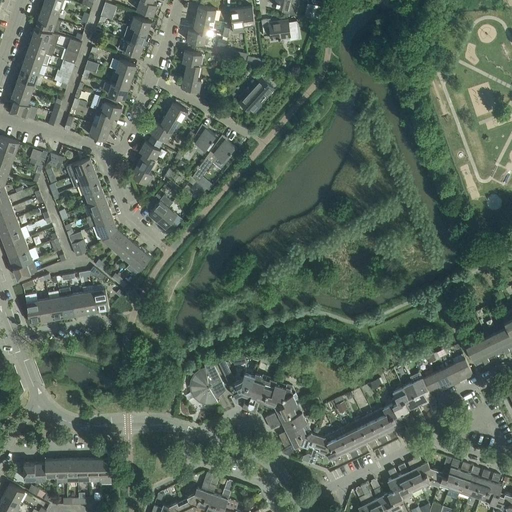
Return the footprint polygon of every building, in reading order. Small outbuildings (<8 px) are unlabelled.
[(157,3),(153,1),(153,2),(146,0),(139,0),(137,8),(153,14),(157,3)] [(299,0),(274,0),(274,4),(283,7),(282,12),(296,15),(299,0)] [(117,5),(106,1),(101,15),(106,17),(113,19),(117,5)] [(57,18),(60,8),(44,2),(40,12),(57,18)] [(199,4),(196,15),(209,18),(213,19),(216,8),(199,4)] [(252,5),(241,7),(244,24),(255,23),(252,5)] [(244,24),(241,7),(230,8),(233,33),(245,31),(244,24)] [(62,20),(57,18),(40,12),(37,23),(58,30),(62,20)] [(131,26),(135,27),(148,31),(151,20),(135,14),(131,26)] [(206,32),(209,18),(196,15),(194,29),(193,29),(206,32)] [(270,17),(261,19),(264,34),(271,33),(271,39),(290,36),(290,39),(297,38),(296,27),(298,26),(297,20),(288,21),(288,19),(271,21),(270,17)] [(49,42),(52,32),(36,26),(32,37),(49,42)] [(143,44),(148,31),(135,27),(131,40),(143,44)] [(212,33),(206,32),(193,29),(194,29),(189,28),(187,39),(204,43),(205,38),(208,38),(212,36),(212,33)] [(54,44),(49,42),(32,37),(29,47),(45,52),(51,54),(54,44)] [(139,55),(143,44),(131,40),(122,37),(118,48),(139,55)] [(51,54),(45,52),(29,47),(25,57),(42,63),(41,63),(47,65),(51,54)] [(64,56),(70,59),(70,61),(75,63),(78,52),(67,48),(64,56)] [(182,61),(187,62),(187,61),(199,64),(202,53),(185,49),(182,61)] [(263,59),(248,55),(247,61),(251,62),(264,65),(263,59)] [(41,63),(42,63),(25,57),(22,67),(38,73),(38,72),(44,74),(47,65),(41,63)] [(116,69),(120,71),(120,70),(133,74),(136,64),(120,58),(116,69)] [(73,67),(75,63),(70,61),(66,71),(71,73),(73,67)] [(197,78),(197,77),(199,64),(187,61),(187,62),(184,75),(197,78)] [(35,83),(38,73),(22,67),(18,78),(35,83)] [(66,71),(62,70),(61,76),(64,77),(63,81),(68,83),(71,73),(66,71)] [(128,88),(133,74),(120,70),(120,71),(116,83),(116,84),(128,88)] [(201,78),(197,77),(197,78),(184,75),(182,86),(199,90),(201,78)] [(247,93),(239,102),(245,107),(247,105),(254,111),(260,105),(259,104),(274,87),(260,75),(253,83),(255,86),(248,94),(247,93)] [(31,93),(35,83),(18,78),(15,88),(31,93)] [(116,84),(116,83),(112,82),(108,93),(125,98),(128,88),(116,84)] [(28,104),(28,103),(31,93),(15,88),(11,98),(14,99),(28,104)] [(95,93),(90,107),(101,111),(114,115),(113,116),(118,117),(122,106),(117,104),(118,101),(95,93)] [(225,94),(222,98),(228,103),(231,99),(225,94)] [(38,106),(28,103),(28,104),(14,99),(11,110),(34,118),(38,106)] [(173,101),(167,111),(179,117),(178,118),(182,121),(188,110),(173,101)] [(109,128),(113,116),(114,115),(101,111),(100,116),(95,115),(93,122),(97,124),(109,128)] [(172,130),(178,118),(179,117),(167,111),(160,123),(172,130)] [(166,140),(172,130),(160,123),(156,121),(150,131),(166,140)] [(105,139),(109,128),(97,124),(93,122),(89,134),(105,139)] [(213,139),(213,138),(216,134),(206,127),(199,136),(195,133),(193,137),(191,141),(185,152),(183,155),(182,156),(189,160),(196,150),(202,154),(205,149),(211,141),(212,141),(213,139)] [(0,146),(15,152),(19,141),(0,134),(0,146)] [(232,150),(235,145),(226,138),(218,147),(215,144),(192,175),(198,180),(213,161),(221,168),(231,156),(228,153),(229,152),(230,153),(232,150)] [(140,151),(143,153),(144,152),(155,158),(160,149),(145,140),(140,151)] [(0,158),(12,163),(15,152),(0,146),(0,158)] [(54,165),(58,154),(50,152),(47,162),(54,165)] [(148,171),(155,158),(144,152),(143,153),(137,164),(148,171)] [(32,153),(31,158),(44,162),(45,159),(38,157),(38,155),(32,153)] [(60,167),(64,156),(58,154),(54,165),(60,167)] [(90,156),(67,165),(71,176),(94,167),(90,156)] [(0,170),(8,174),(12,163),(0,158),(0,170)] [(31,158),(30,162),(34,164),(32,170),(36,171),(37,168),(38,165),(42,166),(44,162),(31,158)] [(152,173),(148,171),(137,164),(131,174),(146,183),(152,173)] [(98,177),(94,167),(71,176),(75,186),(82,183),(98,177)] [(102,187),(98,177),(82,183),(86,193),(102,187)] [(55,182),(49,184),(53,194),(58,192),(55,182)] [(0,197),(8,195),(4,184),(0,184),(0,197)] [(106,197),(102,187),(86,193),(89,203),(106,197)] [(157,219),(168,206),(173,201),(164,194),(148,212),(157,219)] [(0,210),(12,206),(8,195),(0,197),(0,210)] [(93,213),(110,207),(106,197),(89,203),(93,213)] [(0,222),(16,216),(12,206),(0,210),(0,222)] [(177,213),(168,206),(157,219),(166,227),(177,213)] [(113,217),(110,207),(93,213),(97,223),(113,217)] [(20,227),(16,216),(0,222),(0,231),(1,234),(20,227)] [(103,238),(117,227),(113,217),(97,223),(103,238)] [(25,237),(20,227),(1,234),(5,245),(25,237)] [(114,248),(126,234),(117,227),(103,238),(114,248)] [(122,255),(134,241),(126,234),(114,248),(122,255)] [(29,248),(25,237),(5,245),(9,256),(29,248)] [(82,238),(72,242),(76,254),(83,252),(86,249),(82,238)] [(130,262),(142,249),(134,241),(122,255),(130,262)] [(33,259),(29,248),(9,256),(13,266),(33,259)] [(139,269),(150,256),(142,249),(130,262),(139,269)] [(37,270),(33,259),(13,266),(18,277),(37,270)] [(106,276),(94,266),(91,270),(91,274),(98,275),(103,279),(106,276)] [(106,288),(94,290),(98,310),(109,308),(106,288)] [(98,310),(94,290),(83,292),(86,312),(98,310)] [(86,312),(83,292),(72,294),(75,314),(86,312)] [(75,314),(72,294),(60,296),(64,316),(75,314)] [(64,316),(60,296),(49,297),(53,318),(64,316)] [(53,318),(49,297),(38,299),(41,320),(53,318)] [(41,320),(38,299),(26,301),(30,322),(41,320)] [(511,307),(501,313),(504,319),(505,318),(511,333),(511,307)] [(511,333),(505,318),(504,319),(463,339),(474,362),(482,358),(484,361),(489,359),(487,355),(502,348),(504,351),(509,349),(507,346),(511,343),(511,333)] [(426,355),(429,362),(436,359),(433,352),(426,355)] [(242,355),(234,356),(235,363),(243,362),(242,355)] [(474,374),(469,365),(465,357),(455,362),(463,379),(474,374)] [(225,358),(219,361),(231,386),(236,397),(242,394),(246,384),(251,385),(255,375),(244,371),(242,377),(235,380),(225,358)] [(192,379),(191,385),(192,391),(195,396),(199,400),(205,402),(211,403),(217,401),(218,401),(216,398),(226,389),(212,362),(205,363),(204,363),(205,368),(200,370),(195,373),(192,379)] [(463,379),(455,362),(444,367),(453,384),(463,379)] [(453,384),(444,367),(434,372),(442,389),(453,384)] [(442,389),(434,372),(423,377),(432,394),(442,389)] [(285,385),(255,375),(251,385),(246,384),(242,394),(273,405),(275,407),(280,416),(277,417),(275,412),(265,416),(271,428),(275,426),(273,420),(290,412),(288,407),(298,402),(293,393),(296,392),(293,385),(286,382),(285,385)] [(432,394),(423,377),(423,376),(412,381),(417,391),(412,394),(417,404),(418,404),(421,402),(425,409),(436,404),(433,396),(432,394)] [(370,381),(374,388),(383,383),(380,377),(370,381)] [(417,391),(412,381),(403,386),(408,396),(402,398),(402,399),(407,409),(412,407),(419,423),(426,420),(418,404),(417,404),(412,394),(417,391)] [(407,409),(402,399),(402,398),(408,396),(403,386),(392,391),(397,400),(393,402),(395,406),(396,406),(402,408),(403,411),(407,409)] [(245,398),(242,408),(254,412),(258,402),(245,398)] [(335,404),(338,411),(346,408),(343,400),(335,404)] [(305,416),(298,402),(288,407),(290,412),(273,420),(275,426),(283,422),(284,426),(305,416)] [(408,420),(403,411),(402,408),(396,406),(395,406),(393,402),(383,407),(388,417),(393,415),(398,425),(397,426),(401,433),(407,430),(404,423),(408,420)] [(388,417),(383,407),(373,412),(378,422),(383,420),(388,430),(391,437),(397,434),(394,427),(397,426),(398,425),(393,415),(388,417)] [(378,422),(373,412),(364,417),(369,427),(373,424),(378,435),(381,442),(388,439),(384,432),(388,430),(383,420),(378,422)] [(312,431),(305,416),(284,426),(286,430),(279,434),(282,439),(299,431),(302,436),(312,431)] [(369,427),(364,417),(354,421),(359,432),(364,429),(369,439),(368,440),(372,447),(378,444),(374,437),(378,435),(373,424),(369,427)] [(359,432),(354,421),(344,426),(349,436),(354,434),(359,444),(358,444),(362,452),(368,449),(365,441),(368,440),(369,439),(364,429),(359,432)] [(349,436),(344,426),(334,431),(339,441),(344,439),(349,449),(352,456),(358,453),(355,446),(358,444),(359,444),(354,434),(349,436)] [(314,445),(318,434),(312,432),(312,431),(302,436),(299,431),(282,439),(285,445),(292,442),(293,444),(294,446),(300,443),(308,446),(309,443),(314,445)] [(339,441),(334,431),(325,435),(330,446),(335,443),(343,461),(349,458),(345,451),(349,449),(344,439),(339,441)] [(330,446),(325,435),(324,436),(318,434),(314,445),(320,447),(318,450),(327,453),(329,458),(334,456),(337,463),(343,461),(335,443),(330,446)] [(294,446),(293,444),(282,449),(283,452),(290,455),(294,446)] [(423,462),(419,455),(414,458),(422,475),(427,473),(432,483),(438,485),(442,474),(447,475),(450,465),(453,457),(447,455),(444,463),(441,473),(437,472),(438,468),(430,466),(427,460),(423,462)] [(100,481),(99,457),(89,458),(89,480),(100,480),(100,481)] [(111,482),(110,457),(99,457),(100,481),(102,482),(111,482)] [(461,469),(460,469),(457,467),(459,459),(453,457),(450,465),(447,475),(442,474),(438,485),(449,488),(452,478),(457,479),(461,469)] [(68,481),(67,458),(56,459),(57,475),(57,481),(68,481)] [(78,481),(78,458),(67,458),(68,481),(78,481)] [(89,480),(89,458),(78,458),(78,481),(89,480)] [(422,475),(414,458),(408,460),(411,468),(408,469),(407,470),(412,480),(417,478),(422,488),(432,483),(427,473),(422,475)] [(57,475),(56,459),(45,459),(45,462),(46,462),(46,476),(57,475)] [(471,472),(470,472),(467,471),(469,463),(463,461),(460,469),(461,469),(457,479),(452,478),(449,488),(459,492),(463,481),(467,483),(471,472)] [(35,479),(35,462),(24,462),(24,479),(35,479)] [(46,462),(45,462),(35,462),(35,479),(47,479),(46,476),(46,462)] [(407,470),(408,469),(404,462),(398,465),(402,472),(398,474),(403,484),(407,482),(412,492),(422,488),(417,478),(412,480),(407,470)] [(482,476),(481,476),(477,474),(480,467),(473,464),(470,472),(471,472),(467,483),(463,481),(459,492),(469,495),(473,485),(478,486),(482,476)] [(398,474),(395,467),(388,470),(392,477),(387,479),(392,489),(393,492),(399,494),(400,493),(402,497),(403,497),(412,492),(407,482),(403,484),(398,474)] [(492,480),(491,479),(487,478),(490,470),(483,468),(481,476),(482,476),(478,486),(473,485),(469,495),(479,499),(483,488),(488,490),(492,480)] [(204,501),(210,482),(213,473),(207,471),(204,480),(201,488),(197,486),(195,492),(187,496),(188,499),(183,501),(189,511),(194,509),(195,509),(198,499),(204,501)] [(497,482),(500,474),(494,471),(491,479),(492,480),(488,490),(483,488),(479,499),(494,504),(498,493),(502,483),(497,482)] [(20,500),(25,490),(10,482),(5,492),(20,500)] [(202,511),(210,511),(217,493),(213,492),(216,484),(210,482),(204,501),(198,499),(195,509),(202,511)] [(366,482),(360,484),(365,493),(373,511),(370,511),(379,511),(378,508),(383,506),(378,496),(377,496),(374,498),(366,482)] [(393,501),(388,491),(384,493),(380,486),(374,489),(377,496),(378,496),(383,506),(378,508),(379,511),(391,511),(388,504),(393,501)] [(222,495),(217,493),(210,511),(228,511),(230,509),(225,507),(231,490),(224,487),(222,495)] [(402,497),(400,493),(399,494),(393,492),(392,489),(388,491),(393,501),(388,504),(391,511),(396,511),(403,509),(398,499),(402,497)] [(18,504),(20,500),(5,492),(0,500),(0,502),(15,510),(16,511),(18,511),(20,507),(20,505),(18,504)] [(95,497),(90,497),(90,502),(90,503),(90,508),(101,508),(101,502),(100,502),(100,492),(94,492),(95,497)] [(503,495),(498,493),(494,504),(500,506),(501,507),(511,502),(511,504),(511,494),(504,492),(503,495)] [(361,511),(360,511),(370,511),(373,511),(365,493),(359,496),(362,503),(358,505),(361,511)] [(226,502),(225,507),(230,509),(228,511),(260,511),(259,509),(252,511),(251,511),(250,508),(244,511),(236,508),(238,502),(228,498),(226,502)] [(188,511),(189,511),(183,501),(178,504),(177,501),(169,504),(163,502),(162,507),(154,504),(152,510),(157,511),(171,511),(172,511),(173,511),(188,511)] [(0,511),(13,511),(15,510),(0,502),(0,511)] [(111,511),(112,502),(101,502),(101,508),(90,508),(89,511),(111,511)] [(511,511),(511,504),(511,502),(501,507),(502,511),(511,511)]
